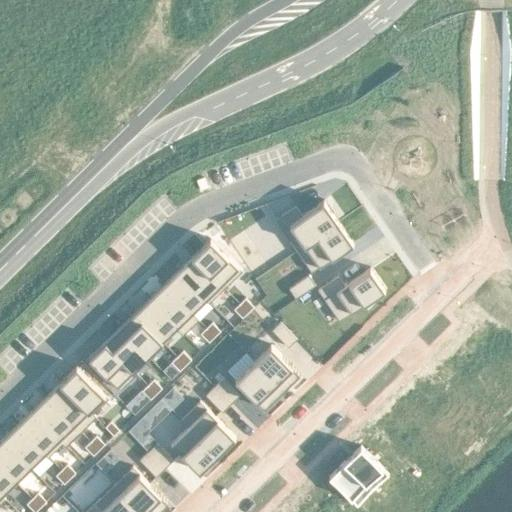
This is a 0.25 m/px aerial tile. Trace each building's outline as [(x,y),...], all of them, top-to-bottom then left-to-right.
[(300,208),(280,221),(295,243),(337,215),(322,193),(300,208)] [(293,198),(273,212),(280,221),(300,208),(293,198)] [(337,215),(295,243),(309,265),(352,236),(337,215)] [(208,231),(190,248),(222,281),(240,263),(208,231)] [(190,248),(176,262),(208,295),(222,281),(190,248)] [(342,278),(322,291),(337,313),(361,297),(366,303),(381,288),(379,285),(383,282),(368,260),(342,278)] [(176,262),(161,277),(196,313),(197,312),(190,305),(203,292),(207,296),(208,295),(176,262)] [(307,267),(287,281),(294,291),(314,278),(307,267)] [(335,269),(316,282),(322,291),(342,278),(335,269)] [(161,277),(147,291),(182,327),(196,313),(161,277)] [(147,291),(132,305),(160,334),(174,321),(181,328),(182,327),(147,291)] [(243,291),(238,296),(246,305),(252,299),(243,291)] [(238,296),(232,302),(240,310),(246,305),(238,296)] [(132,305),(117,319),(146,348),(160,334),(132,305)] [(278,314),(269,323),(286,340),(295,331),(278,314)] [(210,315),(204,321),(212,329),(218,323),(210,315)] [(117,319),(103,334),(135,366),(132,362),(146,348),(117,319)] [(204,321),(198,326),(207,335),(212,329),(204,321)] [(469,349),(448,370),(491,414),(505,400),(482,376),(500,358),(506,364),(511,357),(511,346),(495,330),(493,332),(486,324),(465,345),(469,349)] [(103,334),(87,349),(118,382),(135,366),(103,334)] [(269,337),(251,354),(280,384),(298,367),(269,337)] [(181,343),(175,349),(183,357),(189,352),(181,343)] [(175,349),(169,354),(177,363),(183,357),(175,349)] [(251,354),(233,372),(262,402),(280,384),(251,354)] [(74,358),(58,374),(93,410),(94,409),(91,406),(106,390),(74,358)] [(221,370),(212,379),(229,396),(238,388),(221,370)] [(151,372),(146,378),(154,386),(160,381),(151,372)] [(58,374),(44,388),(79,424),(93,410),(58,374)] [(146,378),(140,383),(148,392),(154,386),(146,378)] [(212,379),(203,387),(220,405),(229,396),(212,379)] [(405,393),(387,411),(432,456),(443,445),(435,437),(452,420),(450,417),(460,407),(439,385),(428,395),(420,387),(409,397),(405,393)] [(44,388),(29,402),(64,438),(79,424),(44,388)] [(198,393),(180,410),(215,447),(234,429),(198,393)] [(29,402),(15,416),(46,449),(60,436),(64,439),(64,438),(29,402)] [(185,419),(168,435),(197,464),(215,447),(180,410),(178,412),(185,419)] [(109,414),(103,419),(111,428),(117,422),(109,414)] [(15,416),(0,430),(28,460),(42,446),(46,450),(46,449),(15,416)] [(94,428),(88,434),(97,442),(102,437),(94,428)] [(0,430),(0,459),(14,474),(28,460),(0,430)] [(88,434),(83,439),(91,448),(97,442),(88,434)] [(154,435),(146,444),(163,461),(171,452),(154,435)] [(359,438),(327,469),(355,498),(386,467),(359,438)] [(146,444),(137,452),(154,469),(163,461),(146,444)] [(65,457),(59,462),(68,470),(73,465),(65,457)] [(131,458),(112,477),(146,511),(148,511),(166,495),(131,458)] [(0,459),(0,489),(3,492),(3,491),(0,488),(14,474),(0,459)] [(59,462),(54,468),(62,476),(68,470),(59,462)] [(146,511),(112,477),(93,495),(109,511),(146,511)] [(36,485),(30,491),(38,499),(44,494),(36,485)] [(30,491),(24,496),(33,505),(38,499),(30,491)] [(99,511),(88,500),(80,508),(83,511),(99,511)]
